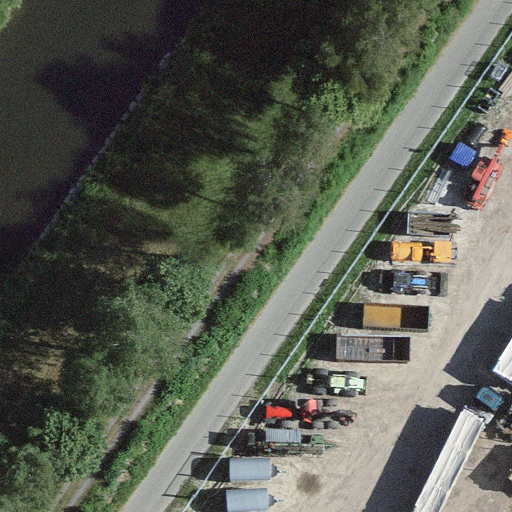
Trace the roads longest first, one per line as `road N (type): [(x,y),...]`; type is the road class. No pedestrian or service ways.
road 1 (track): [(53,511),(414,0)]
road 2 (unclassified): [(500,0),(145,511)]
